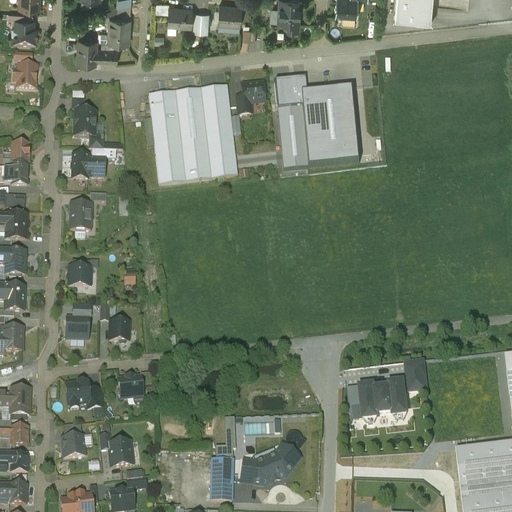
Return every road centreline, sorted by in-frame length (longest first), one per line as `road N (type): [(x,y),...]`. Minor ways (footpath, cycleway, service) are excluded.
road 1 (residential): [(42,377),(334,339)]
road 2 (residential): [(58,113),(42,377)]
road 3 (residential): [(317,50),(60,80)]
road 4 (residential): [(511,30),(317,50)]
road 5 (residential): [(334,339),(511,320)]
road 6 (residential): [(330,511),(334,339)]
road 7 (residential): [(42,377),(40,511)]
